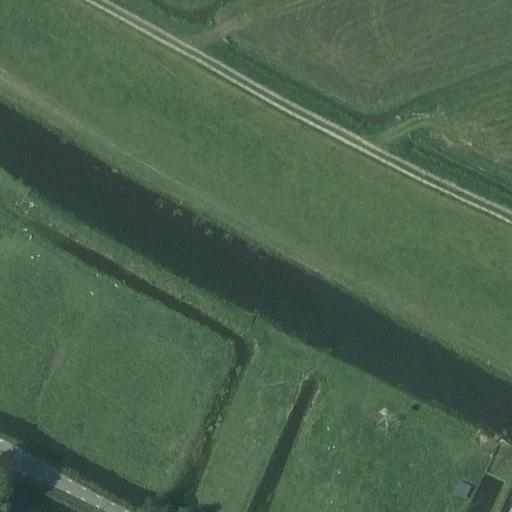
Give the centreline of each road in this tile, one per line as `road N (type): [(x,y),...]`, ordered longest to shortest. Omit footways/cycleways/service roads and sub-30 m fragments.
road 1 (track): [(511,367),(0,75)]
road 2 (unclassified): [(113,511),(0,453)]
